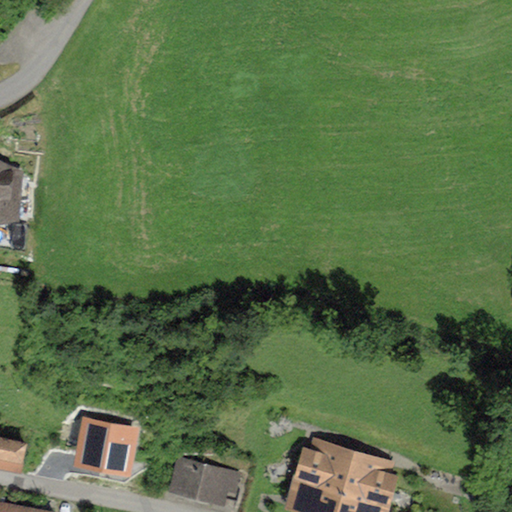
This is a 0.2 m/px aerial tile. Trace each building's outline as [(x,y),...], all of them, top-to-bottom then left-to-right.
[(0,220),(8,221),(34,216),(38,167),(19,157),(0,155),(0,220)] [(87,418),(76,471),(129,481),(136,429),(87,418)] [(0,466),(24,471),(30,439),(0,432),(0,466)] [(310,450),(303,448),(285,511),(289,511),(336,511),(354,453),(313,438),(310,450)] [(388,511),(399,479),(391,477),(394,465),(354,453),(336,511),(388,511)] [(237,499),(242,475),(180,460),(171,496),(227,510),(230,498),(237,499)] [(0,510),(0,511),(71,511),(72,511),(6,498),(3,511),(0,510)]
